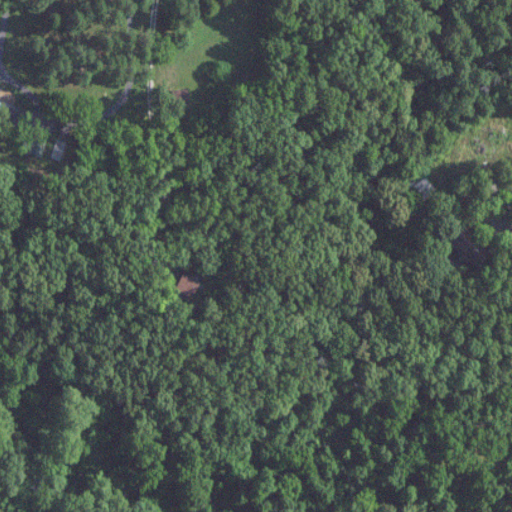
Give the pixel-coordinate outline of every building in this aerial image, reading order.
[(173,103),(189,103),(189,89),(173,89),(173,103)] [(28,151),(37,155),(43,140),(33,137),(28,151)] [(419,205),(437,189),(419,170),(402,186),(419,205)] [(472,270),(492,255),(465,217),(444,232),(472,270)] [(173,294),(192,302),(201,283),(182,275),(173,294)]
